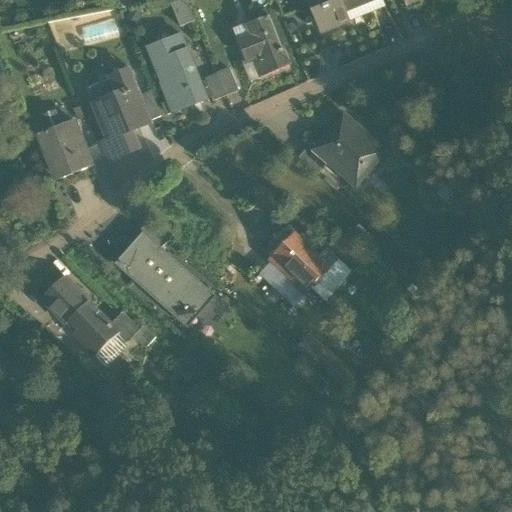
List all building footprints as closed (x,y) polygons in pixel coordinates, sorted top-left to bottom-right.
[(181,0),(170,5),(180,28),(195,22),(186,0),(181,0)] [(349,23),(345,14),(338,0),(308,0),(323,34),(349,23)] [(338,0),(345,14),(377,0),(338,0)] [(377,0),(345,14),(349,23),(385,7),(381,0),(377,0)] [(132,9),(125,20),(136,26),(143,15),(132,9)] [(261,55),(269,76),(290,68),(283,50),(279,52),(266,19),(249,26),(254,37),(238,43),(246,61),(252,59),(261,55)] [(234,31),(238,43),(254,37),(249,26),(234,31)] [(176,80),(187,109),(208,101),(202,84),(200,84),(187,52),(177,56),(171,41),(150,50),(164,85),(176,80)] [(260,80),(269,76),(261,55),(252,59),(260,80)] [(250,83),(260,80),(252,59),(246,61),(242,63),(250,83)] [(230,69),(216,75),(226,98),(240,92),(230,69)] [(117,150),(120,157),(138,150),(131,132),(150,123),(140,100),(129,73),(111,80),(112,82),(89,91),(95,106),(94,107),(107,139),(108,141),(109,141),(113,151),(117,150)] [(214,102),(226,98),(216,75),(205,79),(214,102)] [(176,80),(164,85),(175,114),(187,109),(176,80)] [(140,100),(150,123),(161,119),(151,95),(140,100)] [(328,164),(351,183),(368,163),(373,167),(386,152),(344,117),(315,151),(314,152),(328,164)] [(53,164),(60,180),(91,168),(92,167),(86,151),(74,122),(38,137),(44,150),(55,146),(61,161),(53,164)] [(96,143),(98,146),(106,166),(121,160),(120,157),(117,150),(113,151),(109,141),(108,141),(107,139),(96,143)] [(107,169),(106,166),(98,146),(86,151),(92,167),(91,168),(93,174),(107,169)] [(298,159),(318,176),(328,164),(314,152),(315,151),(309,146),(298,159)] [(368,163),(351,183),(356,188),(373,167),(368,163)] [(147,223),(129,243),(134,247),(143,237),(160,251),(168,242),(147,223)] [(354,228),(341,241),(348,249),(361,236),(354,228)] [(290,272),(310,291),(312,289),(332,269),(332,268),(320,256),(297,233),(274,256),(284,266),(279,271),(285,277),(290,272)] [(375,252),(361,236),(348,249),(341,241),(338,238),(320,256),(332,268),(332,269),(345,282),(375,252)] [(186,309),(195,317),(212,297),(160,251),(143,237),(134,247),(118,265),(178,318),(186,309)] [(284,266),(274,256),(258,274),(294,310),(310,291),(290,272),(285,277),(279,271),(284,266)] [(331,296),(345,282),(332,269),(312,289),(326,302),(332,296),(331,296)] [(74,339),(89,354),(111,333),(113,331),(110,328),(99,316),(66,282),(44,303),(67,327),(69,325),(78,334),(74,339)] [(186,309),(178,318),(187,326),(195,317),(186,309)] [(111,333),(125,347),(134,339),(139,334),(122,317),(110,328),(113,331),(111,333)] [(145,327),(139,334),(134,339),(146,350),(157,337),(145,327)] [(107,367),(125,347),(111,333),(89,354),(106,369),(107,367)] [(309,334),(296,349),(345,389),(357,374),(309,334)] [(99,375),(114,391),(122,384),(107,367),(106,369),(99,375)] [(304,380),(321,394),(328,385),(312,371),(304,380)]
